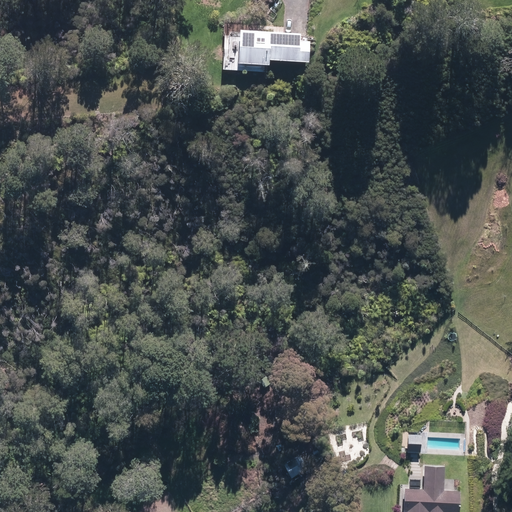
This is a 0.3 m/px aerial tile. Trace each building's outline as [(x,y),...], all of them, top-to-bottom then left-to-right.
[(305,61),(306,40),(305,40),(306,36),(297,35),(297,33),(257,30),(257,20),(223,19),(223,32),(236,33),(234,57),(234,62),(265,64),(266,59),(295,61),(295,60),(305,61)] [(274,361),(269,353),(263,358),(269,365),(274,361)] [(282,384),(265,369),(256,380),(273,394),(282,384)] [(305,466),(299,452),(282,460),(288,474),(305,466)] [(460,511),(462,490),(445,489),(446,465),(425,464),(424,488),(405,487),(404,510),(407,510),(407,511),(460,511)]
